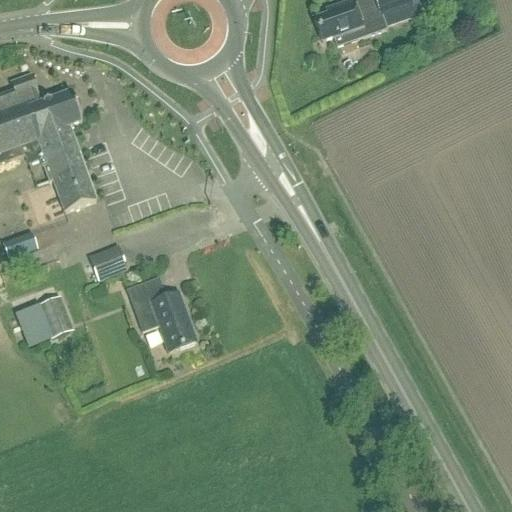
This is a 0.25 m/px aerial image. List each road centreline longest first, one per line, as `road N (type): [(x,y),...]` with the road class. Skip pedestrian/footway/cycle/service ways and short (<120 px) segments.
road 1 (secondary): [(468,511),(215,74)]
road 2 (tertiary): [(0,32),(27,23),(140,26)]
